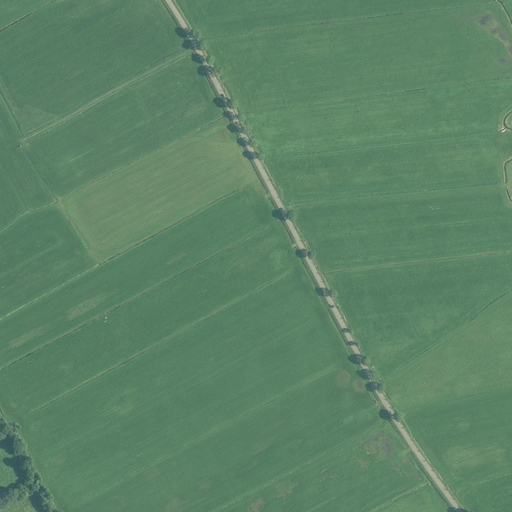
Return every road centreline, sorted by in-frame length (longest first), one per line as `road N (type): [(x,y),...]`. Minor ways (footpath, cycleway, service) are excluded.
road 1 (unclassified): [(460,511),(393,415),(166,0)]
road 2 (track): [(511,186),(282,209)]
road 3 (track): [(0,152),(196,47)]
